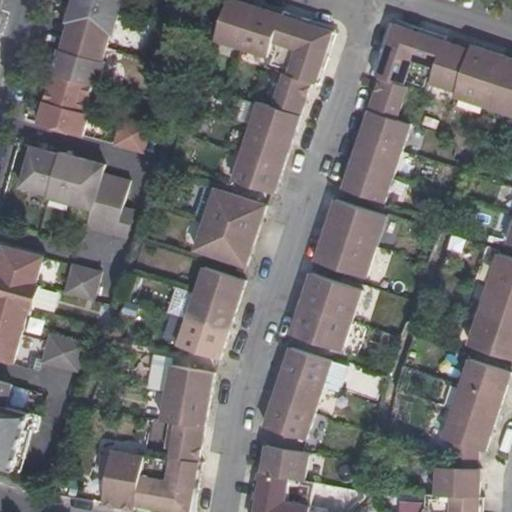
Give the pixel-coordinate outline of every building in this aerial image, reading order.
[(72,37),(106,47),(110,34),(112,34),(119,10),(82,0),(73,0),(67,21),(76,24),(72,37)] [(82,0),(119,10),(121,0),(82,0)] [(258,11),(230,2),(217,44),(244,53),(258,11)] [(258,11),(244,53),(269,61),(284,20),(258,11)] [(285,15),(284,20),(333,36),(335,31),(285,15)] [(286,77),(313,86),(317,88),(333,36),(284,20),(269,61),(266,71),(286,77)] [(63,35),(72,37),(76,24),(67,21),(63,35)] [(395,29),(444,45),(446,40),(396,24),(395,29)] [(379,79),(395,29),(390,27),(380,57),(373,78),(379,79)] [(430,87),(444,45),(395,29),(379,79),(381,80),(409,91),(427,97),(430,87)] [(69,51),(72,37),(63,35),(59,48),(69,51)] [(338,38),(333,36),(317,88),(321,89),(337,42),(338,38)] [(92,84),(97,86),(104,61),(102,61),(106,47),(72,37),(69,51),(59,48),(52,73),(92,84)] [(457,96),(471,54),(444,45),(430,87),(456,96),(457,96)] [(486,111),(502,60),(472,50),(471,54),(457,96),(456,96),(455,101),(486,111)] [(511,62),(502,60),(486,111),(511,119),(511,62)] [(85,112),(92,84),(52,73),(38,123),(82,135),(88,113),(85,112)] [(275,110),(302,120),(313,86),(286,77),(275,110)] [(399,123),(409,91),(381,80),(370,114),(398,124),(399,123)] [(260,105),(251,132),(293,146),(302,120),(275,110),(260,105)] [(398,124),(370,114),(362,140),(403,154),(412,128),(399,123),(398,124)] [(149,125),(122,116),(114,144),(141,152),(149,125)] [(251,132),(243,156),(285,171),(293,146),(251,132)] [(403,154),(362,140),(354,166),(394,180),(403,154)] [(85,227),(114,235),(122,206),(129,180),(103,172),(105,165),(62,153),(61,155),(32,147),(20,186),(48,194),(47,196),(90,209),(85,227)] [(234,183),(235,184),(273,196),(276,197),(285,171),(243,156),(234,183)] [(394,180),(354,166),(345,191),(385,206),(394,180)] [(218,191),(207,223),(258,240),(268,209),(218,191)] [(388,219),(341,204),(337,203),(327,233),(378,250),(388,219)] [(122,206),(114,235),(124,238),(132,209),(122,206)] [(198,252),(245,269),(248,269),(258,240),(207,223),(198,252)] [(378,250),(327,233),(316,263),(325,267),(368,281),(378,250)] [(36,284),(43,256),(4,245),(0,259),(0,358),(13,362),(30,306),(34,307),(40,285),(36,284)] [(511,260),(500,256),(489,287),(511,294),(511,260)] [(100,273),(71,265),(64,291),(94,299),(100,273)] [(204,276),(198,296),(239,310),(247,283),(241,281),(220,274),(206,269),(204,275),(204,276)] [(364,292),(322,278),(313,276),(303,306),(353,323),(364,292)] [(511,294),(489,287),(479,317),(511,327),(511,294)] [(198,296),(189,322),(231,336),(239,310),(198,296)] [(344,354),(353,323),(303,306),(293,337),(296,338),(344,354)] [(511,327),(479,317),(469,347),(511,361),(511,327)] [(189,322),(180,349),(219,361),(222,362),(231,336),(189,322)] [(40,360),(69,369),(77,341),(49,333),(40,360)] [(77,341),(69,369),(78,371),(86,343),(77,341)] [(334,364),(292,350),(284,376),(325,390),(334,364)] [(462,387),(503,402),(511,375),(471,362),(462,387)] [(168,395),(212,403),(217,375),(174,368),(168,395)] [(325,390),(284,376),(276,401),(317,416),(325,390)] [(0,465),(19,471),(32,431),(36,432),(41,416),(7,405),(12,384),(0,380),(0,465)] [(453,413),(494,428),(503,402),(462,387),(453,413)] [(178,425),(207,429),(212,403),(168,395),(163,422),(178,425)] [(267,428),(275,431),(300,440),(308,443),(317,416),(276,401),(267,428)] [(456,444),(478,450),(486,453),(494,428),(453,413),(444,440),(456,444)] [(172,459),(201,464),(207,429),(178,425),(172,459)] [(275,431),(272,449),(298,453),(300,440),(275,431)] [(454,470),(477,471),(478,450),(456,444),(455,455),(450,455),(449,456),(449,458),(455,458),(454,470)] [(306,483),(311,455),(298,453),(272,449),(268,448),(263,476),(306,483)] [(115,452),(104,505),(138,511),(139,507),(147,458),(115,452)] [(147,455),(147,458),(139,507),(168,511),(192,511),(201,464),(172,459),(147,455)] [(201,464),(192,511),(197,511),(205,465),(201,464)] [(435,497),(480,500),(481,472),(477,471),(454,470),(437,470),(435,497)] [(250,511),(256,511),(263,476),(258,475),(250,511)] [(311,511),(316,485),(306,483),(263,476),(256,511),(311,511)] [(479,511),(480,500),(435,497),(427,496),(425,511),(479,511)]
